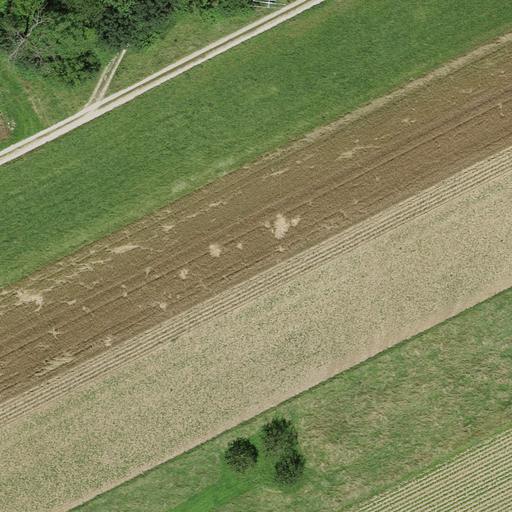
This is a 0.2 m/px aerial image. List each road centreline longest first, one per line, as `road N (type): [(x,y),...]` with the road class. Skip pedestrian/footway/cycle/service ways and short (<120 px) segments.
road 1 (track): [(316,0),(0,160)]
road 2 (track): [(91,114),(160,0)]
